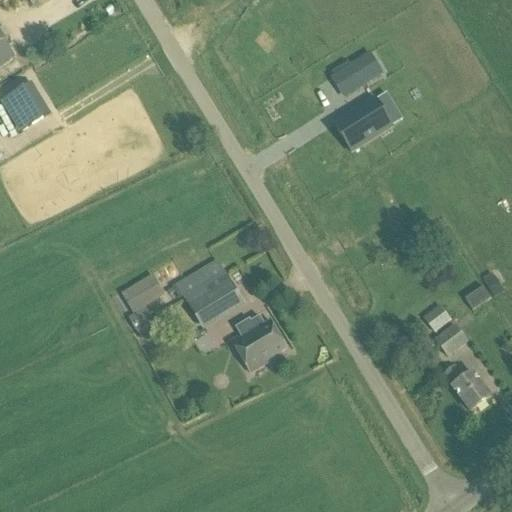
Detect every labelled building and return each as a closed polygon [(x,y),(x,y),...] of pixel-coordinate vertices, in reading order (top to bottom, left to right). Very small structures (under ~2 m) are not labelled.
[(371,55),(331,80),(343,99),(383,75),(371,55)] [(4,102),(21,131),(48,115),(30,86),(4,102)] [(375,102),(337,125),(336,125),(334,126),(351,155),(355,153),(392,130),(375,102)] [(178,287),(204,331),(243,308),(217,264),(178,287)] [(153,278),(132,290),(143,308),(163,295),(153,278)] [(466,301),(473,312),(491,300),(483,289),(466,301)] [(442,311),(423,323),(427,329),(446,317),(442,311)] [(286,351),(270,324),(256,332),(255,330),(231,343),(249,374),(274,362),(272,359),(286,351)] [(434,342),(448,360),(469,344),(455,327),(434,342)] [(443,376),(471,414),(490,399),(472,375),(463,382),(455,369),(443,376)]
